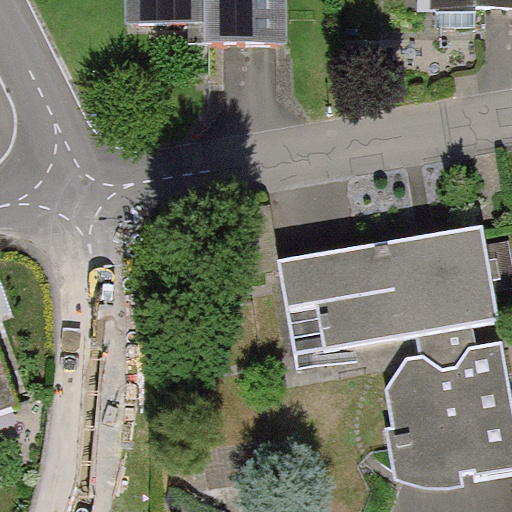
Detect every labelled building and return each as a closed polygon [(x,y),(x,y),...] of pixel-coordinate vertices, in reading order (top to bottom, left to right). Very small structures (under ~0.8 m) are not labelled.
[(287,0),(130,0),(131,50),(206,50),(206,65),(288,65),(287,0)] [(511,0),(392,0),(392,3),(434,3),(434,22),(511,22),(511,0)] [(484,249),(286,279),(300,368),(498,337),(484,249)] [(511,486),(511,406),(504,357),(473,362),(459,384),(444,385),(430,370),(408,373),(383,410),(398,496),(442,509),(466,505),(464,495),(511,486)] [(0,367),(0,423),(19,417),(0,367)]
